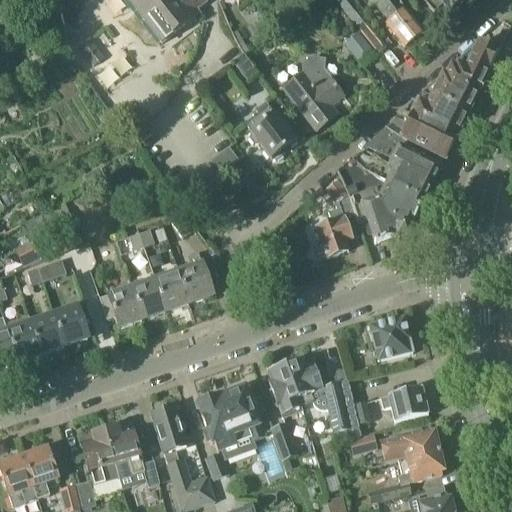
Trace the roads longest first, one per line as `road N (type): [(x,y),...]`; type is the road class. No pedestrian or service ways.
road 1 (residential): [(247,334),(234,287),(237,251),(505,0)]
road 2 (unknown): [(266,219),(192,160),(177,134),(216,48),(223,0)]
road 3 (residential): [(0,420),(247,334)]
road 4 (tertiary): [(508,511),(471,318),(471,272)]
road 5 (residential): [(247,334),(405,281),(471,272)]
road 6 (tertiary): [(471,247),(484,177),(511,122)]
